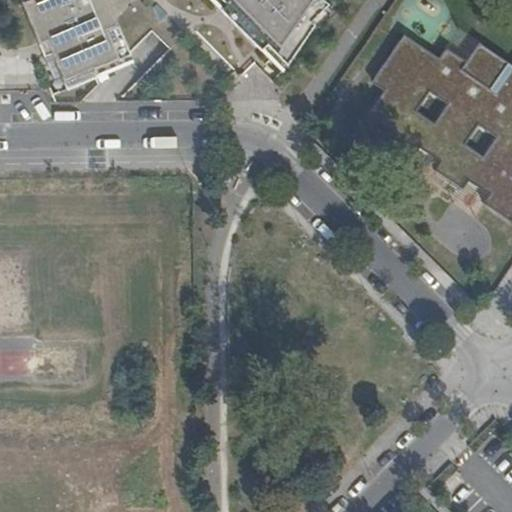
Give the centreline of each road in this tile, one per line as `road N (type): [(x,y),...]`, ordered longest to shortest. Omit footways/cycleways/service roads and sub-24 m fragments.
road 1 (residential): [(0,133),(220,131),(264,142),(498,379)]
road 2 (unclassified): [(369,511),(498,379)]
